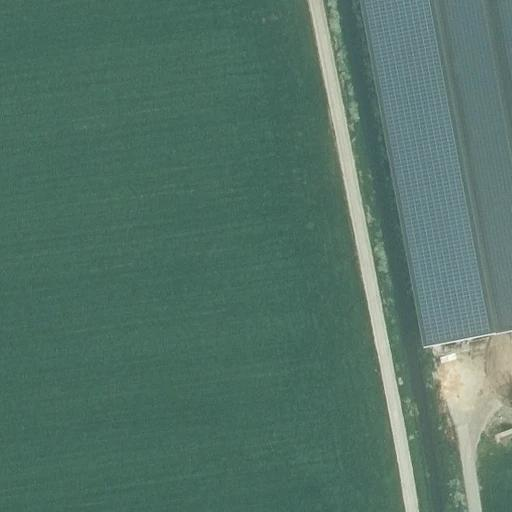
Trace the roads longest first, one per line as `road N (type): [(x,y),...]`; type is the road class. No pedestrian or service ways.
road 1 (track): [(410,511),(315,0)]
road 2 (track): [(474,511),(456,385)]
